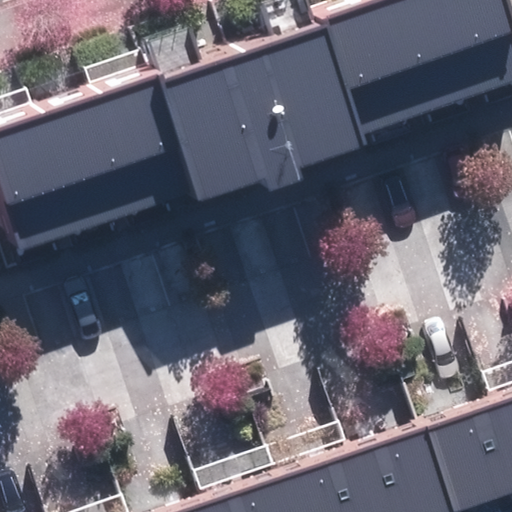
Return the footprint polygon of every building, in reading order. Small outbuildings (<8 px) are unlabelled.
[(282,0),(0,93),(0,199),(10,231),(509,66),(486,0),(282,0)] [(511,121),(393,167),(406,200),(511,158),(511,121)] [(511,206),(458,226),(471,261),(511,246),(511,206)] [(469,265),(430,280),(457,353),(497,338),(469,265)] [(511,374),(103,511),(494,511),(511,506),(511,374)] [(321,423),(311,388),(240,409),(250,444),(321,423)]
